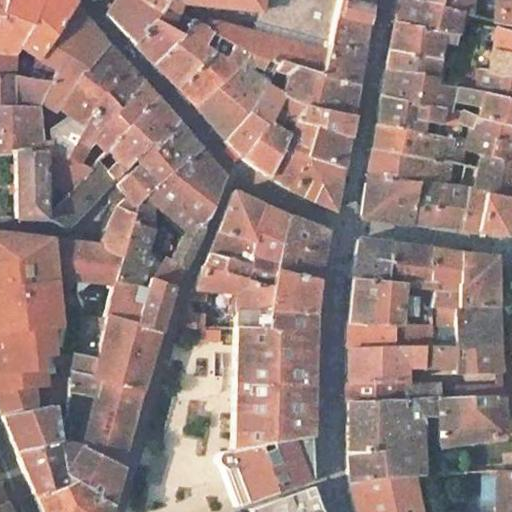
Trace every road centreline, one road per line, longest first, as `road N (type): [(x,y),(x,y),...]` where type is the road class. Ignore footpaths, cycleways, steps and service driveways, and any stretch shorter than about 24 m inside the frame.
road 1 (unknown): [(222,505),(198,465),(210,348),(201,338),(169,335)]
road 2 (residential): [(511,273),(501,315),(511,408)]
